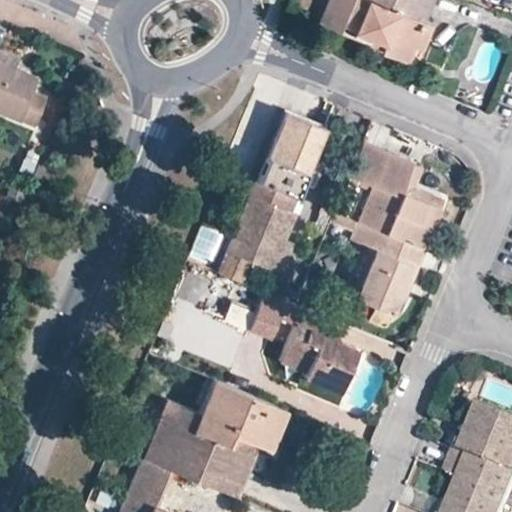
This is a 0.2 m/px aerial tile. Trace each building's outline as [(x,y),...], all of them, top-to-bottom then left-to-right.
[(327,0),(319,19),(342,28),(343,22),(386,40),(383,48),(408,57),(415,44),(426,18),(433,0),(327,0)] [(426,18),(415,44),(423,47),(433,21),(426,18)] [(335,30),(318,23),(311,39),(329,46),(335,30)] [(0,114),(16,122),(35,78),(0,62),(0,114)] [(316,172),(335,130),(284,109),(266,151),(316,172)] [(410,162),(359,141),(346,174),(368,183),(354,218),(356,219),(421,245),(436,205),(399,190),(410,162)] [(316,172),(266,151),(265,150),(254,178),(294,193),(305,198),(316,172)] [(418,165),(410,162),(399,190),(436,205),(437,206),(441,197),(410,184),(418,165)] [(294,193),(254,178),(225,249),(246,258),(269,267),(280,237),(290,213),(286,211),(294,193)] [(421,245),(356,219),(348,238),(367,245),(348,293),(395,313),(420,246),(421,245)] [(292,241),(280,237),(269,267),(279,272),(292,241)] [(237,279),(246,258),(225,249),(217,271),(237,279)] [(320,312),(260,288),(251,310),(244,326),(266,335),(274,314),(291,320),(278,351),(304,361),(301,368),(299,372),(329,384),(337,365),(346,361),(353,345),(313,329),(320,312)] [(221,316),(244,326),(251,310),(227,300),(221,316)] [(336,338),(327,315),(320,312),(313,329),(336,338)] [(304,361),(278,351),(276,357),(301,368),(304,361)] [(336,387),(346,361),(337,365),(329,384),(336,387)] [(283,406),(210,377),(197,411),(166,398),(142,458),(168,468),(233,494),(254,441),(265,446),(271,434),(275,424),(283,406)] [(511,416),(480,404),(471,426),(461,452),(468,455),(511,472),(511,416)] [(461,452),(471,426),(463,423),(453,448),(461,452)] [(281,426),(275,424),(271,434),(278,435),(281,426)] [(468,455),(461,452),(453,448),(444,471),(460,477),(468,455)] [(501,511),(511,487),(511,472),(468,455),(460,477),(445,511),(501,511)] [(168,468),(142,458),(120,511),(169,511),(152,505),(168,468)]
